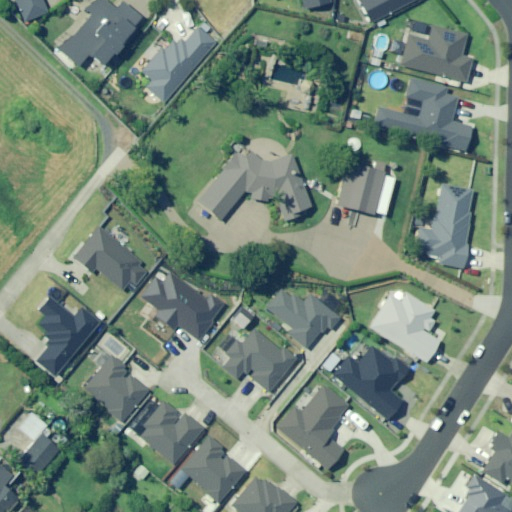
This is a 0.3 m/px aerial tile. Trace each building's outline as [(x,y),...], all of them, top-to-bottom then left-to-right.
[(13,0),(23,20),(46,12),(41,0),(13,0)] [(76,68),(87,56),(101,67),(140,18),(121,2),(116,7),(107,0),(94,0),(80,8),(89,14),(55,47),(76,68)] [(300,0),(303,9),(330,2),(329,0),(300,0)] [(362,0),(373,22),(419,0),(362,0)] [(216,41),(197,25),(184,42),(179,38),(174,43),(171,40),(162,49),(160,47),(139,71),(150,80),(144,86),(164,103),(216,41)] [(430,41),(411,36),(404,66),(467,81),(473,58),(463,56),(468,33),(434,25),(430,41)] [(446,87),(409,77),(403,98),(420,102),(417,116),(379,106),(373,125),(440,143),(440,146),(466,153),(473,126),(450,120),(456,97),(445,94),(446,87)] [(312,80),(305,79),(304,79),(299,85),(302,92),(309,93),(310,93),(314,87),(312,80)] [(271,161),(261,159),(252,151),(245,159),(237,152),(236,153),(234,152),(225,163),(221,168),(222,169),(215,178),(196,200),(219,220),(240,194),(243,191),(244,190),(251,192),(250,197),(262,200),(266,200),(267,194),(275,196),(284,220),(300,215),(298,211),(311,206),(301,179),(301,177),(292,153),(289,154),(271,161)] [(383,171),(385,163),(377,161),(375,169),(347,162),(339,195),(336,205),(375,214),(385,172),(383,171)] [(490,166),(478,166),(478,175),(490,176),(490,166)] [(435,229),(415,226),(412,248),(423,249),(422,256),(437,258),(436,266),(448,267),(447,270),(467,272),(471,242),(467,242),(473,190),(440,186),(435,229)] [(99,226),(67,259),(90,278),(97,271),(121,292),(130,282),(135,287),(149,269),(99,226)] [(159,280),(145,295),(161,309),(159,312),(177,328),(180,325),(196,339),(226,305),(213,294),(207,302),(172,271),(163,282),(159,280)] [(283,291),(269,307),(294,328),(290,332),(308,348),(328,326),(332,330),(342,319),(313,293),(304,303),(296,296),(293,299),(283,291)] [(434,309),(406,292),(399,300),(388,294),(368,327),(426,362),(439,339),(428,332),(435,320),(429,317),(434,309)] [(39,359),(59,376),(102,323),(83,307),(73,319),(51,301),(42,311),(47,315),(40,324),(48,331),(45,334),(54,341),(39,359)] [(237,341),(227,353),(233,358),(225,367),(239,380),(247,370),(272,392),(299,361),(285,349),(282,352),(257,331),(243,346),(237,341)] [(349,353),(331,374),(386,420),(402,402),(389,391),(408,368),(394,357),(391,361),(372,345),(358,362),(349,353)] [(111,355),(82,387),(107,409),(105,411),(120,424),(148,392),(129,375),(127,376),(125,374),(127,373),(123,370),(126,368),(111,355)] [(294,407),(275,427),(327,470),(344,450),(329,438),(331,436),(327,433),(349,406),(323,385),(300,412),(294,407)] [(178,412),(164,399),(140,425),(144,428),(137,436),(171,467),(204,431),(184,413),(173,425),(172,424),(178,417),(175,415),(178,412)] [(42,431),(47,425),(48,423),(32,410),(19,426),(34,438),(16,461),(21,466),(27,470),(35,477),(61,447),(48,436),(42,431)] [(69,438),(65,435),(63,433),(57,440),(63,445),(69,438)] [(497,452),(486,469),(506,482),(508,478),(511,480),(511,434),(510,439),(501,433),(491,448),(497,452)] [(208,436),(179,469),(205,490),(203,492),(217,504),(244,472),(226,456),(223,460),(220,457),(223,453),(220,450),(222,448),(208,436)] [(3,483),(12,473),(0,462),(0,511),(4,511),(19,496),(3,483)] [(149,472),(141,465),(134,472),(142,480),(149,472)] [(254,471),(224,505),(232,511),(291,511),(299,504),(278,485),(276,488),(254,471)] [(510,511),(511,510),(511,498),(474,475),(467,486),(474,490),(460,511),(510,511)]
